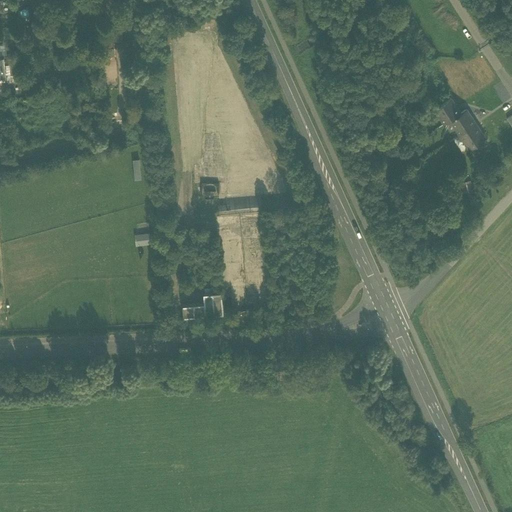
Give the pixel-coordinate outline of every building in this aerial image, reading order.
[(87,9),(86,0),(72,0),(73,10),(87,9)] [(211,29),(171,33),(182,172),(190,171),(203,201),(288,194),(211,29)] [(98,41),(98,49),(113,48),(112,40),(98,41)] [(98,49),(97,49),(98,58),(116,57),(115,47),(113,48),(98,49)] [(71,52),(73,67),(74,70),(86,68),(83,50),(71,52)] [(73,67),(71,52),(54,55),(56,70),(73,67)] [(1,57),(2,66),(12,64),(11,55),(7,56),(1,57)] [(444,123),(450,119),(460,112),(450,97),(434,108),(444,123)] [(450,119),(458,132),(473,122),(470,118),(472,117),(466,108),(460,112),(450,119)] [(478,129),(473,122),(458,132),(469,148),(485,137),(479,128),(478,129)] [(434,157),(427,161),(431,166),(438,162),(434,157)] [(473,190),(470,180),(460,182),(463,193),(473,190)] [(215,213),(222,289),(224,312),(272,308),(263,209),(215,213)] [(140,245),(150,244),(148,234),(138,235),(140,245)] [(182,303),(183,315),(224,312),(222,289),(203,291),(204,302),(182,303)]
